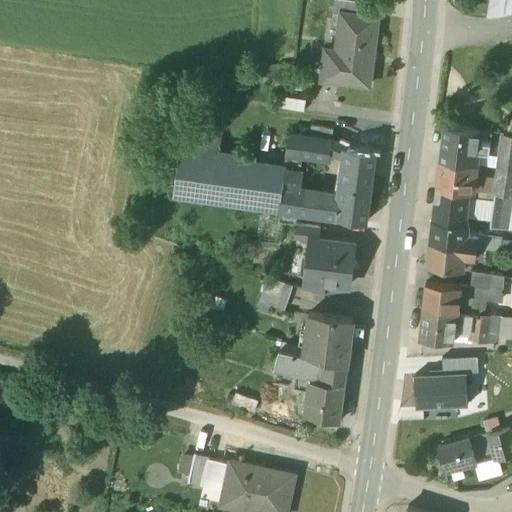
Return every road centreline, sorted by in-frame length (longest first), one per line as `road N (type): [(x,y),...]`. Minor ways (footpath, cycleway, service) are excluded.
road 1 (secondary): [(425,33),(372,476)]
road 2 (track): [(372,476),(154,410)]
road 3 (track): [(410,133),(300,119),(260,129),(249,148)]
road 4 (track): [(0,365),(154,410)]
